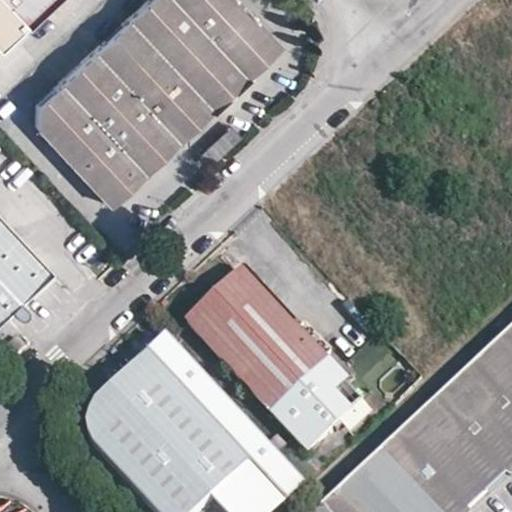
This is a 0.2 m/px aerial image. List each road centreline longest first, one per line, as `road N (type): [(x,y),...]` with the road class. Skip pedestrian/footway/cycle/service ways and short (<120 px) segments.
road 1 (unclassified): [(0,406),(387,43)]
road 2 (unknown): [(153,262),(24,122),(30,81),(115,0)]
